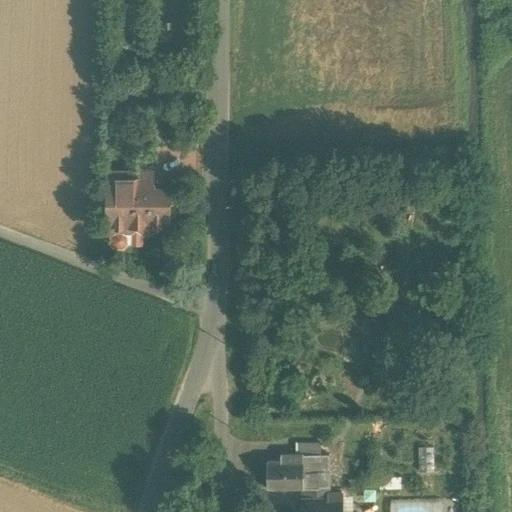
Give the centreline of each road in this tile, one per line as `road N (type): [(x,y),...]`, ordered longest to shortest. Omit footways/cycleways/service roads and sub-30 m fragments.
road 1 (unclassified): [(221,0),(215,312)]
road 2 (residential): [(215,312),(0,232)]
road 3 (unclassified): [(213,332),(146,511)]
road 4 (residential): [(222,511),(213,332)]
